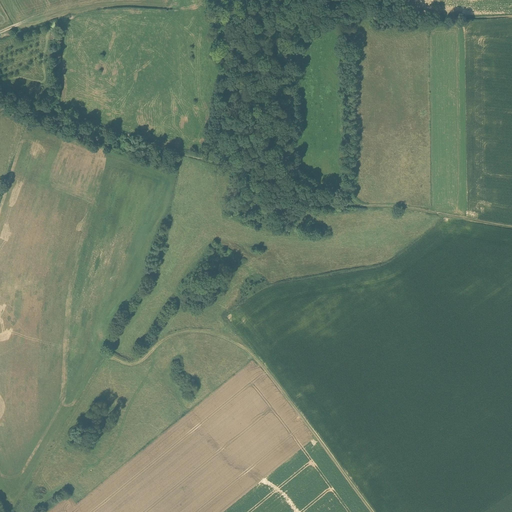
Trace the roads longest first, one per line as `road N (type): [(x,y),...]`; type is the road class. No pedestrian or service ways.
road 1 (track): [(371,511),(242,346),(192,331),(167,337),(133,364),(104,353)]
road 2 (track): [(200,158),(307,200),(511,226)]
road 3 (track): [(0,96),(200,158)]
